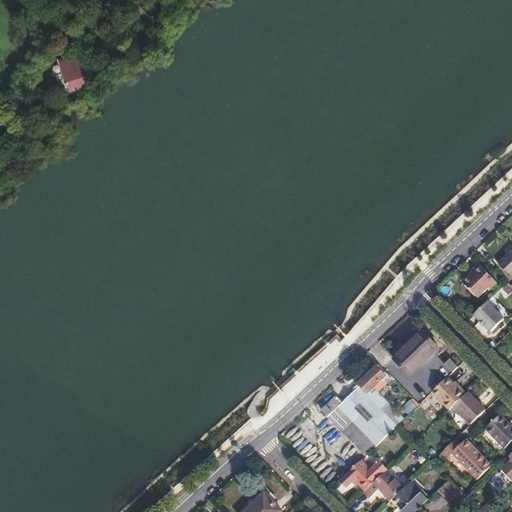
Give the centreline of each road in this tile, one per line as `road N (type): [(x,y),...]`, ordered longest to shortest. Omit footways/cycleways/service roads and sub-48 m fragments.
road 1 (residential): [(417,291),(261,437)]
road 2 (residential): [(511,388),(417,291)]
road 3 (residential): [(511,200),(417,291)]
